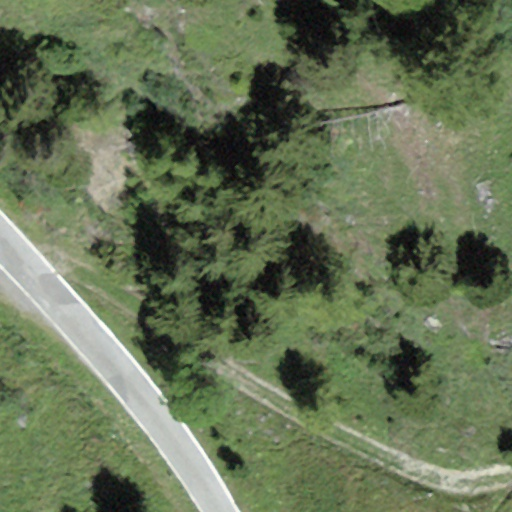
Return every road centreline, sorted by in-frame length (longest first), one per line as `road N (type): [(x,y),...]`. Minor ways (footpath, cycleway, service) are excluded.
road 1 (track): [(0,239),(120,292),(249,383),(359,444),(452,482),(511,469)]
road 2 (tertiary): [(220,511),(168,430),(0,240)]
